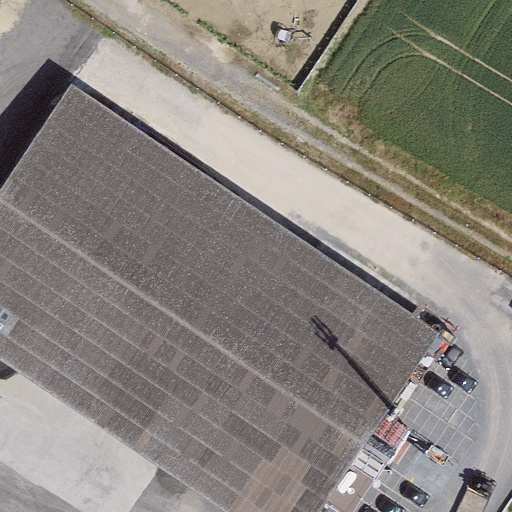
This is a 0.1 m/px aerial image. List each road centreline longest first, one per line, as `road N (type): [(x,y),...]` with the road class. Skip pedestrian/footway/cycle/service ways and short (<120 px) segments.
road 1 (track): [(400,511),(511,345),(511,256),(112,0)]
road 2 (track): [(0,423),(19,425),(144,511)]
